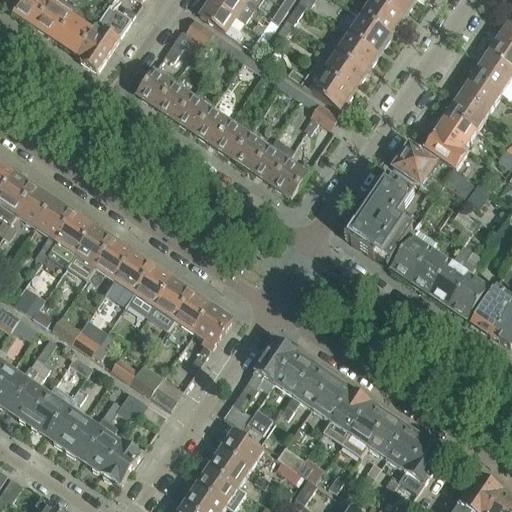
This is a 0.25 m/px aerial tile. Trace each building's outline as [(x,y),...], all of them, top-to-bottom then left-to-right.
[(56,0),(9,0),(4,8),(14,15),(13,17),(14,17),(35,31),(56,0)] [(57,45),(73,21),(78,14),(56,0),(35,31),(57,45)] [(256,13),(237,0),(212,0),(210,3),(237,21),(236,23),(245,28),(255,13),(255,14),(256,13)] [(237,0),(256,13),(264,0),(237,0)] [(289,13),(297,0),(287,0),(282,8),(289,13)] [(307,10),(310,12),(318,0),(303,0),(300,5),(307,10)] [(416,1),(414,0),(374,0),(374,1),(403,20),(407,13),(410,13),(415,6),(414,3),(416,1)] [(403,20),(374,1),(362,19),(391,38),(395,32),(398,31),(403,25),(402,21),(403,20)] [(237,21),(210,3),(205,11),(206,13),(201,20),(236,44),(241,38),(230,31),(236,23),(237,21)] [(294,28),(307,10),(300,5),(287,23),(294,28)] [(97,78),(121,43),(120,42),(133,24),(110,8),(92,33),(93,34),(76,58),(75,59),(82,64),(80,66),(97,78)] [(279,28),(289,13),(282,8),(272,23),(279,28)] [(511,19),(509,18),(499,32),(503,34),(501,38),(511,45),(511,19)] [(391,38),(362,19),(349,38),(379,57),(383,51),(385,51),(390,43),(390,40),(391,38)] [(93,34),(92,33),(73,21),(57,45),(76,58),(93,34)] [(269,43),(279,28),(272,23),(262,38),(269,43)] [(281,47),(294,28),(287,23),(274,43),(281,47)] [(191,57),(207,32),(195,24),(186,37),(184,36),(183,36),(182,36),(181,37),(165,60),(174,66),(184,52),(191,57)] [(197,62),(208,44),(224,54),(229,47),(207,32),(191,57),(190,57),(197,62)] [(258,59),(269,43),(262,38),(251,55),(258,59)] [(379,57),(349,38),(337,56),(366,75),(370,69),(373,69),(378,62),(377,59),(379,57)] [(511,45),(501,38),(495,46),(493,46),(488,52),(489,55),(488,57),(504,68),(511,72),(511,45)] [(248,60),(229,47),(224,54),(243,67),(248,60)] [(366,75),(337,56),(324,75),(353,95),(358,88),(361,87),(365,81),(365,77),(366,75)] [(511,79),(511,72),(504,68),(488,57),(485,61),(482,65),(478,63),(469,76),(500,98),(511,79)] [(267,73),(248,60),(243,67),(262,80),(267,73)] [(158,114),(175,89),(174,88),(178,82),(160,70),(155,77),(154,76),(137,100),(158,114)] [(353,95),(324,75),(323,76),(313,70),(306,82),(293,73),(288,80),(340,114),(345,106),(348,106),(354,98),(353,95)] [(285,84),(267,73),(262,80),(280,92),(285,84)] [(500,98),(469,76),(460,90),(463,92),(461,97),(488,115),(500,98)] [(302,96),(285,84),(280,92),(297,103),(302,96)] [(193,101),(175,89),(158,114),(177,126),(193,101)] [(302,96),(297,103),(316,116),(320,109),(302,96)] [(488,115),(461,97),(457,101),(454,99),(445,112),(476,133),(488,115)] [(196,139),(212,114),(193,101),(177,126),(196,139)] [(316,116),(312,121),(319,126),(331,134),(332,134),(340,122),(324,111),(320,109),(316,116)] [(476,133),(445,112),(435,126),(439,129),(437,132),(464,151),(476,133)] [(215,152),(231,127),(212,114),(196,139),(215,152)] [(312,121),(303,134),(311,139),(319,126),(312,121)] [(250,139),(231,127),(215,152),(234,164),(250,139)] [(468,155),(464,152),(464,151),(437,132),(432,140),(429,140),(425,146),(426,149),(424,151),(454,172),(455,173),(456,173),(468,155)] [(269,152),(250,139),(234,164),(253,177),(269,152)] [(437,167),(409,147),(392,172),(436,201),(443,189),(429,179),(437,167)] [(272,190),(289,165),(269,152),(253,177),(272,190)] [(509,173),(511,168),(511,160),(505,156),(499,166),(509,173)] [(291,202),(308,178),(312,171),(304,166),(299,173),(289,165),(272,190),(291,202)] [(0,204),(17,179),(0,167),(0,204)] [(459,182),(452,177),(443,189),(450,194),(454,189),(455,189),(459,182)] [(17,220),(36,191),(17,179),(0,204),(0,219),(12,227),(17,220)] [(494,199),(503,186),(492,179),(483,192),(494,199)] [(415,231),(400,221),(415,199),(387,180),(363,215),(364,216),(361,226),(357,224),(344,243),(387,272),(415,231)] [(511,187),(510,186),(509,186),(498,202),(511,212),(511,210),(511,187)] [(38,233),(56,205),(36,191),(17,220),(38,233)] [(57,246),(76,218),(56,205),(38,233),(48,241),(42,251),(48,255),(55,245),(57,246)] [(77,260),(96,232),(76,218),(57,246),(77,260)] [(0,238),(3,241),(10,230),(2,225),(0,228),(0,238)] [(9,244),(16,234),(10,230),(3,241),(9,244)] [(97,273),(116,245),(96,232),(77,260),(97,273)] [(409,287),(430,256),(436,248),(417,235),(391,274),(409,287)] [(468,239),(462,235),(455,245),(462,249),(468,239)] [(117,286),(135,258),(116,245),(97,273),(117,286)] [(42,251),(35,261),(43,267),(50,257),(48,255),(42,251)] [(464,251),(453,266),(450,270),(449,268),(428,299),(447,312),(468,281),(476,269),(467,264),(473,256),(464,251)] [(428,299),(449,268),(430,256),(409,287),(428,299)] [(48,271),(56,260),(50,257),(43,267),(48,271)] [(110,296),(107,301),(126,314),(127,312),(136,299),(155,271),(135,258),(117,286),(110,296)] [(491,340),(511,308),(511,301),(504,296),(511,284),(511,266),(471,327),(491,340)] [(136,299),(127,312),(147,326),(156,313),(175,285),(155,271),(136,299)] [(83,294),(90,283),(81,278),(74,288),(83,294)] [(467,326),(488,294),(468,281),(447,312),(467,326)] [(156,313),(147,326),(167,339),(176,326),(194,298),(175,285),(156,313)] [(194,298),(176,326),(195,339),(214,310),(194,298)] [(511,353),(511,308),(491,341),(510,354),(511,353)] [(228,330),(233,323),(214,310),(195,339),(204,345),(201,350),(203,351),(189,371),(196,375),(210,355),(211,356),(228,330)] [(0,311),(0,322),(14,332),(19,323),(0,311)] [(33,323),(32,324),(45,334),(47,332),(53,324),(39,314),(33,323)] [(19,323),(14,332),(11,336),(18,340),(20,337),(31,345),(37,335),(19,323)] [(53,336),(52,337),(71,350),(74,345),(80,336),(61,323),(53,336)] [(95,359),(109,339),(88,325),(80,336),(74,345),(95,359)] [(101,363),(114,343),(109,339),(95,359),(101,363)] [(12,416),(49,361),(48,361),(56,348),(49,343),(24,379),(15,373),(0,395),(0,411),(2,413),(4,411),(12,416)] [(275,389),(295,358),(296,357),(277,343),(268,356),(224,421),(244,434),(253,421),(244,415),(258,394),(257,393),(258,390),(269,396),(273,388),(275,389)] [(295,358),(275,389),(292,401),(312,370),(313,368),(304,361),(303,363),(301,362),(295,358)] [(56,366),(49,361),(12,416),(19,421),(20,424),(25,428),(29,427),(31,428),(51,397),(39,390),(56,366)] [(0,395),(15,373),(0,363),(0,395)] [(87,380),(92,372),(77,363),(71,370),(87,380)] [(133,385),(138,376),(119,363),(114,372),(111,376),(130,389),(133,385)] [(163,382),(165,378),(146,365),(138,376),(133,385),(152,398),(150,400),(153,402),(159,392),(165,383),(163,382)] [(311,414),(333,381),(324,375),(321,376),(312,370),(292,401),(293,401),(287,410),(295,414),(300,406),(311,414)] [(330,426),(351,395),(343,390),(342,387),(333,381),(311,414),(330,426)] [(185,396),(165,383),(159,392),(178,405),(185,396)] [(79,407),(87,397),(79,392),(72,403),(79,407)] [(178,405),(159,392),(153,402),(172,415),(178,405)] [(330,426),(323,437),(342,450),(370,408),(371,406),(365,402),(352,393),(351,395),(330,426)] [(49,440),(69,410),(51,397),(31,428),(31,429),(32,433),(37,436),(41,435),(49,440)] [(141,422),(149,410),(130,397),(121,409),(116,416),(117,417),(135,428),(140,421),(141,422)] [(85,465),(110,427),(109,427),(117,417),(116,416),(121,409),(114,405),(109,412),(97,428),(88,422),(66,455),(76,462),(77,459),(85,465)] [(370,408),(342,450),(360,462),(367,451),(390,419),(381,413),(378,413),(370,408)] [(66,455),(88,422),(69,410),(49,440),(56,445),(54,447),(66,455)] [(167,422),(149,410),(141,422),(159,434),(167,422)] [(281,419),(288,424),(295,414),(287,410),(281,419)] [(259,444),(273,424),(257,414),(253,421),(244,434),(259,444)] [(386,464),(407,433),(399,428),(398,425),(390,419),(367,451),(386,464)] [(104,478),(125,446),(113,438),(117,432),(110,427),(85,465),(92,470),(93,473),(98,477),(102,476),(103,477),(102,477),(104,478)] [(426,445),(427,444),(425,445),(418,440),(419,438),(410,432),(408,434),(407,433),(386,464),(405,476),(426,445)] [(251,473),(264,454),(235,435),(230,444),(227,444),(223,449),(224,452),(222,454),(251,473)] [(400,485),(397,488),(409,495),(417,500),(418,498),(423,491),(435,474),(446,457),(427,444),(426,445),(405,476),(400,485)] [(121,491),(143,458),(125,446),(104,478),(104,482),(109,486),(113,485),(121,491)] [(277,463),(281,466),(282,466),(297,476),(303,467),(305,465),(285,451),(280,459),(277,463)] [(251,473),(222,454),(217,462),(214,462),(211,467),(211,471),(210,473),(238,492),(251,473)] [(281,466),(276,474),(298,490),(304,482),(296,477),(297,476),(282,466),(281,466)] [(297,476),(296,477),(304,482),(307,484),(315,489),(322,480),(303,467),(297,476)] [(374,482),(381,472),(374,467),(367,477),(374,482)] [(199,489),(197,492),(226,511),(227,511),(236,511),(246,498),(238,492),(210,473),(205,481),(201,481),(198,486),(199,489)] [(264,493),(269,486),(259,479),(254,486),(264,493)] [(400,485),(392,480),(385,491),(392,496),(397,488),(400,485)] [(469,494),(456,511),(491,511),(502,496),(503,495),(483,481),(483,480),(477,481),(469,494)] [(336,481),(328,492),(336,497),(344,486),(336,481)] [(10,510),(23,491),(12,483),(0,501),(0,503),(6,508),(10,510)] [(307,484),(295,503),(304,509),(315,493),(317,491),(315,489),(307,484)] [(224,511),(226,511),(197,492),(192,499),(189,499),(186,504),(187,507),(185,510),(188,511),(224,511)] [(270,511),(275,511),(284,501),(272,492),(262,505),(270,511)] [(417,500),(409,495),(402,506),(410,511),(417,500)] [(511,511),(511,501),(511,502),(502,496),(491,511),(511,511)]
